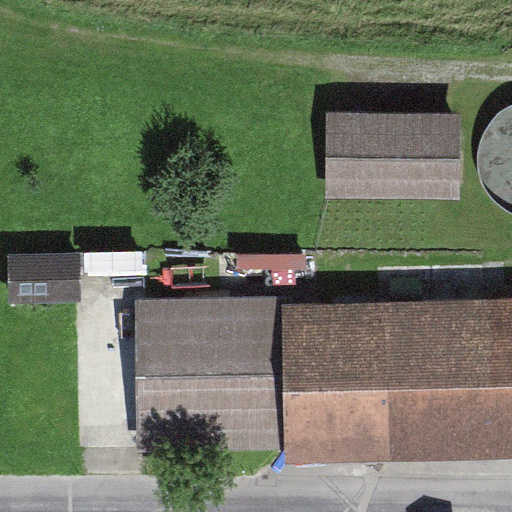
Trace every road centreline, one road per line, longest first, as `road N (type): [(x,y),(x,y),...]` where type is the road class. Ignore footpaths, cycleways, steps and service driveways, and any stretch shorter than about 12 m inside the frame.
road 1 (residential): [(0,506),(511,502)]
road 2 (track): [(41,0),(135,31),(250,38),(406,77),(511,92)]
